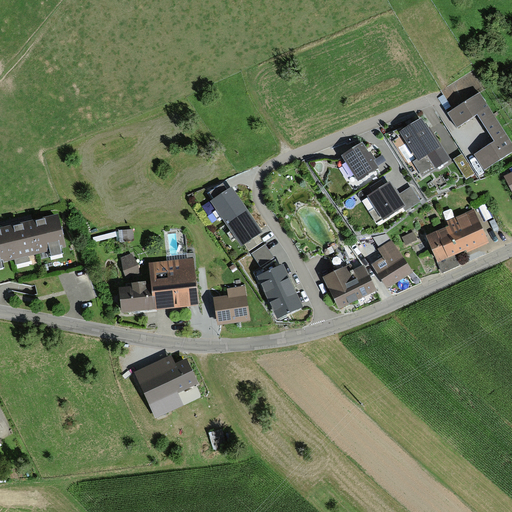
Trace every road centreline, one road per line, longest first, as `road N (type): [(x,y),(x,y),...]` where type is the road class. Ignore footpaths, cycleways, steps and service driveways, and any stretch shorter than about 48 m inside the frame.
road 1 (residential): [(421,100),(283,157),(265,167),(258,183),(265,213),(295,253),(327,327)]
road 2 (tertiary): [(0,311),(187,343),(327,327)]
road 3 (tertiary): [(327,327),(511,245)]
